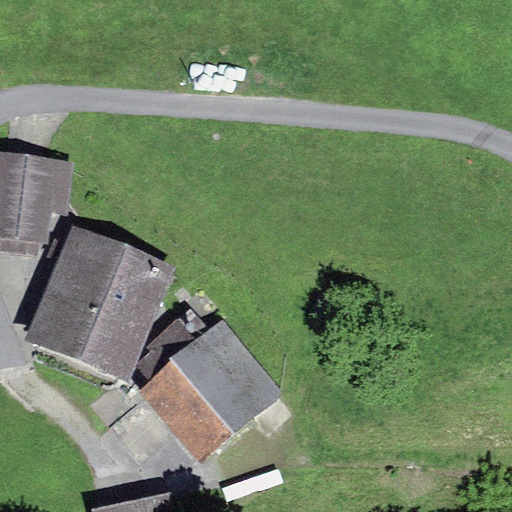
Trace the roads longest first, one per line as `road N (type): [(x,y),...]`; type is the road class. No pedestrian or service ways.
road 1 (track): [(511,152),(483,136),(405,122),(48,96),(0,113)]
road 2 (track): [(0,330),(104,458)]
